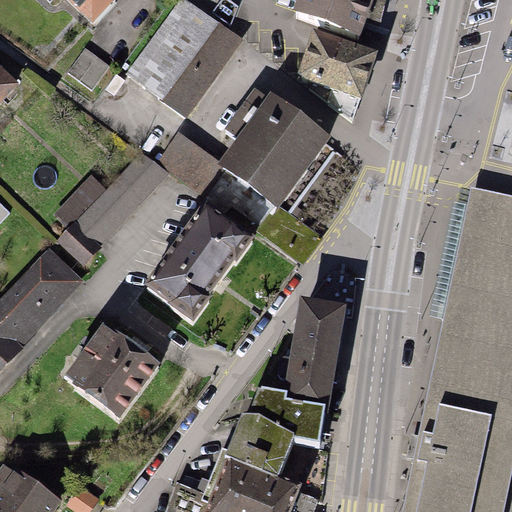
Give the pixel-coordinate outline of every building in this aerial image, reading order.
[(68,0),(92,22),(113,0),(68,0)] [(187,0),(179,0),(126,74),(188,119),(244,41),(187,0)] [(295,0),(292,11),(360,36),(373,0),(295,0)] [(312,30),(297,74),(310,81),(309,90),(352,122),(378,51),(312,30)] [(85,49),(69,71),(91,89),(108,67),(85,49)] [(0,66),(0,102),(18,83),(0,66)] [(237,137),(219,162),(273,207),(278,210),(332,137),(258,84),(223,129),(237,137)] [(270,212),(273,207),(219,162),(178,132),(156,162),(227,210),(230,204),(263,228),(273,215),(270,212)] [(67,229),(75,222),(101,246),(168,174),(142,150),(106,188),(91,174),(53,215),(67,229)] [(511,196),(472,188),(401,511),(502,511),(511,467),(511,196)] [(205,201),(142,285),(193,322),(211,298),(208,296),(234,261),(236,262),(255,236),(229,216),(228,217),(205,201)] [(0,222),(9,213),(0,203),(0,222)] [(259,234),(297,262),(315,237),(277,210),(273,215),(263,228),(259,234)] [(56,242),(83,267),(102,248),(101,246),(75,222),(56,242)] [(0,298),(0,371),(85,283),(48,249),(0,298)] [(258,387),(249,414),(259,415),(292,435),(320,441),(332,381),(336,382),(345,305),(299,297),(293,335),(284,390),(258,387)] [(103,324),(64,376),(76,385),(74,387),(118,420),(160,364),(112,328),(110,330),(103,324)] [(220,451),(204,493),(177,483),(166,511),(313,511),(321,499),(324,454),(320,454),(320,445),(320,442),(292,435),(259,415),(249,414),(242,415),(226,453),(220,451)] [(3,465),(0,469),(0,511),(54,511),(62,501),(15,467),(12,472),(3,465)] [(66,505),(75,511),(89,511),(99,500),(80,486),(66,505)]
